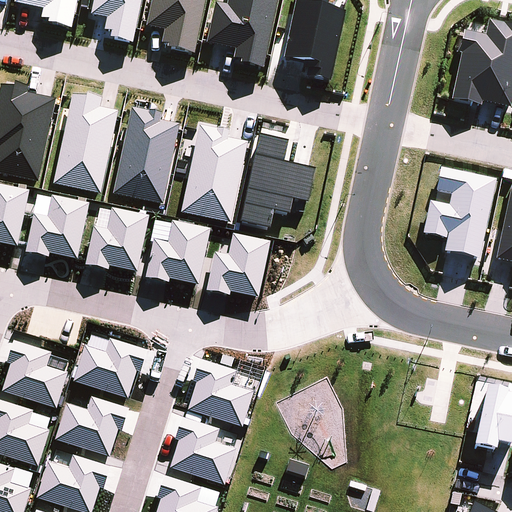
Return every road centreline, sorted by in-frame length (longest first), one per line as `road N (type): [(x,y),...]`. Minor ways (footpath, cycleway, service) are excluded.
road 1 (residential): [(0,43),(383,124)]
road 2 (residential): [(185,317),(125,511)]
road 3 (residential): [(185,317),(268,326),(376,282)]
road 4 (residential): [(6,279),(185,317)]
road 5 (residential): [(383,124),(360,232),(376,282)]
road 6 (residential): [(376,282),(419,311),(511,332)]
road 7 (residential): [(383,124),(511,152)]
road 8 (residential): [(410,0),(383,124)]
